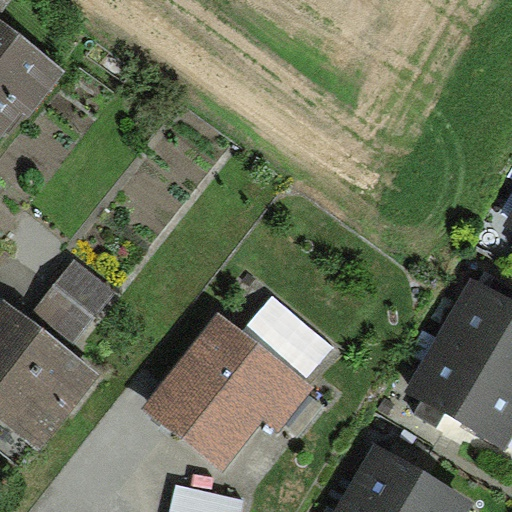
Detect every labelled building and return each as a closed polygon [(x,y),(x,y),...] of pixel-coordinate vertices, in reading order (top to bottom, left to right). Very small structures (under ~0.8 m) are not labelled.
[(0,17),(7,8),(0,2),(0,149),(53,81),(0,40),(0,17)] [(110,300),(69,269),(21,333),(59,362),(110,300)] [(437,352),(511,396),(511,322),(469,297),(437,352)] [(21,333),(1,317),(0,318),(0,438),(26,459),(86,383),(59,362),(21,333)] [(307,399),(218,329),(142,424),(217,483),(259,430),(273,441),(307,399)] [(498,462),(511,439),(511,396),(437,352),(404,406),(498,462)] [(341,511),(457,511),(372,461),(341,511)] [(236,511),(237,508),(172,494),(167,511),(236,511)]
